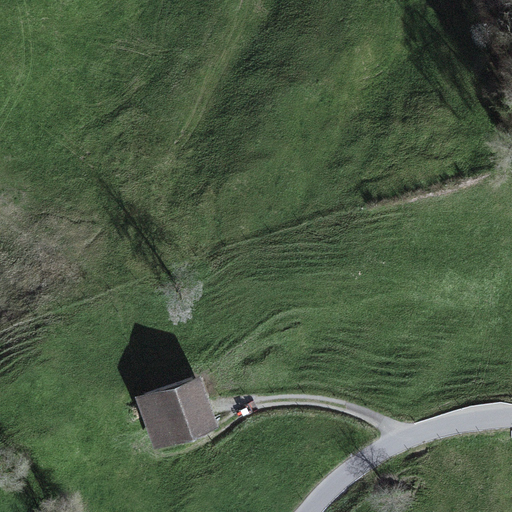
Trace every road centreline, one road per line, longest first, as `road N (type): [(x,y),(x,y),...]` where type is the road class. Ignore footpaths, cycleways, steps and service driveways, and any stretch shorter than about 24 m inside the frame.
road 1 (unclassified): [(311,511),(335,484),(402,437),(511,416)]
road 2 (track): [(216,432),(259,402),(300,400),(378,419),(402,437)]
